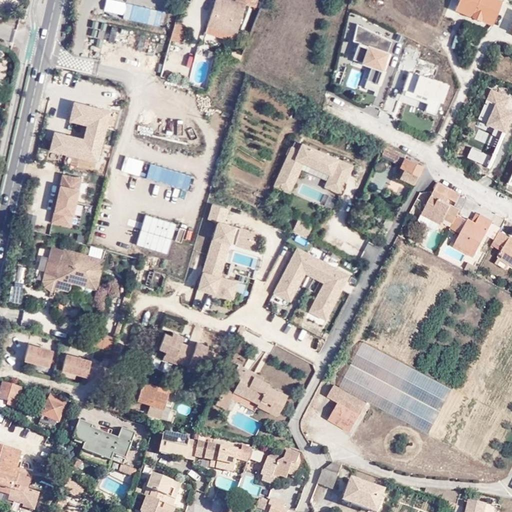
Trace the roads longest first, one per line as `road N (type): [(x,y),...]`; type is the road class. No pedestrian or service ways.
road 1 (residential): [(511,207),(439,169),(425,182),(298,414),(317,468),(301,511)]
road 2 (secondary): [(44,45),(0,240)]
